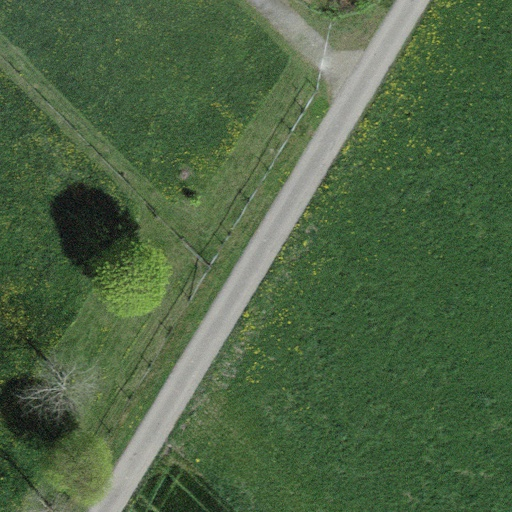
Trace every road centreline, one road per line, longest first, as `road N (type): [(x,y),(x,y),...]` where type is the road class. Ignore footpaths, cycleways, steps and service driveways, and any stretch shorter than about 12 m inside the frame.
road 1 (track): [(364,101),(114,511)]
road 2 (track): [(364,101),(262,0)]
